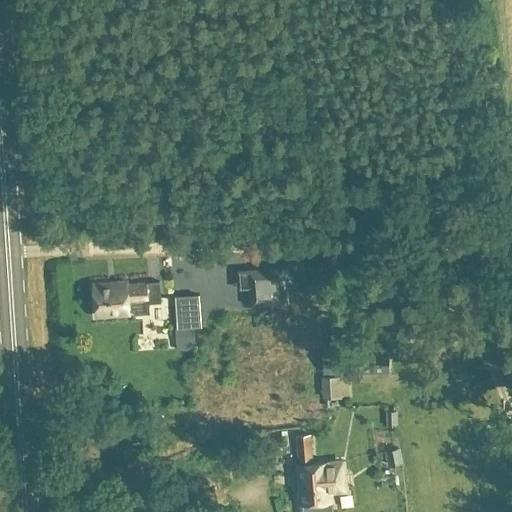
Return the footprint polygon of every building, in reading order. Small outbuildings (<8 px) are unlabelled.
[(271,276),(247,276),(247,296),(271,296),(271,276)] [(96,318),(131,316),(131,315),(134,314),(134,318),(150,317),(148,284),(94,287),(96,318)] [(324,363),(324,366),(325,374),(397,373),(397,363),(324,363)] [(322,400),(328,399),(335,399),(334,377),(324,377),(322,377),(322,400)] [(332,511),(332,494),(346,493),(344,462),(330,463),(313,464),(311,437),(299,438),(301,465),(297,465),(299,503),(304,503),(304,511),(332,511)]
